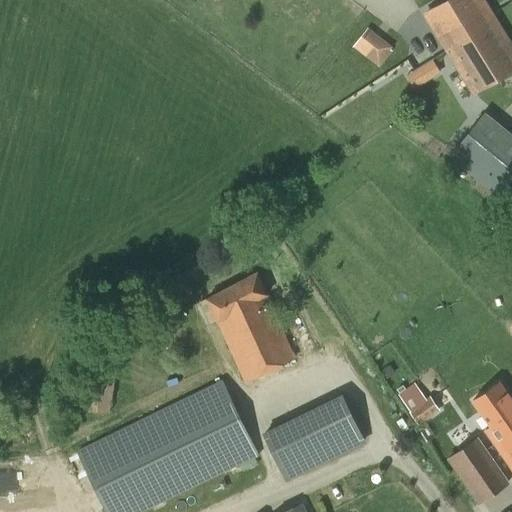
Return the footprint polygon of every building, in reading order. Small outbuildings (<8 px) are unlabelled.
[(490,15),(492,14),(483,0),(446,0),(425,13),(447,50),(448,49),(490,15)] [(448,49),(447,50),(474,94),(511,70),(511,45),(492,14),(490,15),(448,49)] [(368,27),(353,47),(380,68),(392,51),(390,49),(392,47),(368,27)] [(412,87),(442,75),(435,60),(406,71),(412,87)] [(509,203),(511,199),(511,135),(484,113),(450,155),(509,203)] [(244,381),(296,357),(267,294),(267,293),(258,273),(206,297),(217,322),(244,381)] [(95,406),(111,409),(117,371),(101,368),(95,406)] [(105,511),(142,511),(260,455),(223,379),(76,451),(105,511)] [(511,471),(511,398),(500,381),(472,401),(490,427),(484,431),(511,471)] [(414,382),(398,393),(409,410),(408,411),(419,426),(440,410),(430,395),(426,398),(414,382)] [(366,442),(342,393),(262,432),(286,481),(366,442)] [(478,504),(510,483),(478,436),(447,458),(478,504)]
